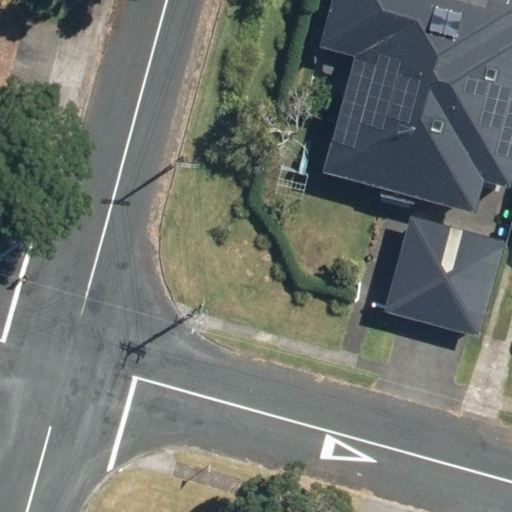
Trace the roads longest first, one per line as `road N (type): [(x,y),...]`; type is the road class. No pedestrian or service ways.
road 1 (residential): [(511,478),(69,356)]
road 2 (residential): [(166,0),(69,356)]
road 3 (residential): [(69,356),(27,511)]
